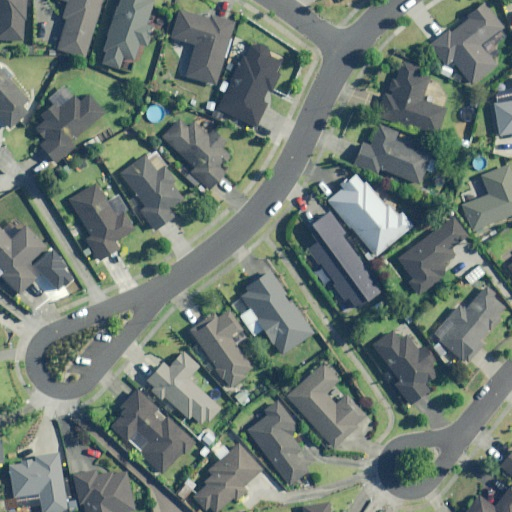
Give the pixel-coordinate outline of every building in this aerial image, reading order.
[(0,0),(0,50),(11,50),(11,5),(11,0),(0,0)] [(30,0),(28,6),(50,14),(40,56),(74,64),(86,14),(84,14),(86,8),(89,0),(30,0)] [(139,0),(107,0),(86,73),(114,82),(123,52),(131,55),(141,22),(133,19),(139,0)] [(152,53),(180,63),(172,87),(200,96),(220,31),(192,22),(192,24),(165,15),(152,53)] [(473,16),(411,54),(424,76),(434,70),(449,95),(479,78),(464,52),(487,38),(473,16)] [(275,71),(234,49),(196,121),(238,143),(275,71)] [(396,138),(421,146),(430,117),(407,109),(415,90),(385,78),(366,127),(396,138)] [(511,83),(500,85),(504,110),(478,112),(480,147),(511,144),(511,83)] [(1,89),(0,89),(0,128),(19,114),(1,89)] [(62,110),(49,94),(30,111),(41,124),(21,138),(30,151),(25,155),(39,173),(56,159),(50,152),(90,125),(74,102),(62,110)] [(219,164),(189,134),(179,144),(164,128),(145,146),(194,197),(213,179),(209,174),(219,164)] [(415,164),(383,153),(387,142),(364,134),(358,152),(349,148),(339,174),(353,179),(354,178),(372,184),(372,183),(405,194),(415,164)] [(132,162),(104,183),(129,215),(122,220),(135,240),(150,231),(149,230),(170,213),(132,162)] [(464,183),(472,205),(446,215),(456,242),(510,223),(502,201),(492,173),(464,183)] [(398,234),(341,182),(312,210),(359,268),(398,234)] [(92,216),(77,192),(48,211),(75,254),(73,255),(83,270),(104,256),(100,249),(109,243),(109,242),(119,236),(103,210),(92,216)] [(370,298),(316,219),(283,243),(335,321),(370,298)] [(437,261),(435,258),(452,244),(437,225),(381,270),(395,288),(391,291),(401,307),(427,289),(430,276),(432,271),(440,264),(437,261),(438,260),(437,261)] [(9,236),(0,243),(0,303),(1,304),(26,282),(16,271),(29,259),(9,236)] [(511,241),(509,244),(511,248),(511,256),(487,276),(511,307),(511,241)] [(259,280),(223,303),(264,367),(300,344),(259,280)] [(447,320),(442,316),(414,346),(445,374),(472,345),(473,346),(492,321),(463,299),(447,320)] [(237,380),(216,348),(228,340),(212,317),(201,324),(171,342),(207,399),(237,380)] [(428,386),(424,380),(430,376),(401,335),(394,339),(386,328),(355,350),(397,408),(428,386)] [(183,388),(159,369),(152,377),(146,372),(129,392),(181,438),(202,416),(177,396),(183,388)] [(309,371),(282,393),(268,405),(311,459),(339,437),(351,427),(331,402),(319,411),(311,402),(325,390),(309,371)] [(142,416),(120,399),(91,437),(113,454),(122,442),(131,450),(121,462),(148,485),(160,471),(178,451),(141,417),(142,416)] [(288,456),(276,441),(281,437),(262,408),(245,420),(249,426),(248,427),(231,438),(232,439),(229,441),(270,496),(293,479),(280,462),(288,456)] [(208,448),(216,438),(207,430),(199,440),(204,445),(197,453),(203,457),(209,450),(208,448)] [(511,448),(500,461),(495,456),(479,474),(499,492),(503,488),(511,495),(511,448)] [(180,511),(220,511),(223,510),(231,502),(227,497),(246,480),(222,452),(193,477),(197,482),(174,506),(180,511)] [(45,467),(44,467),(43,462),(17,465),(18,471),(0,473),(0,509),(23,506),(23,511),(50,511),(49,503),(45,467)] [(115,511),(115,503),(113,503),(109,477),(57,485),(60,511),(115,511)] [(511,511),(493,495),(478,511),(471,511),(465,507),(460,511),(511,511)]
